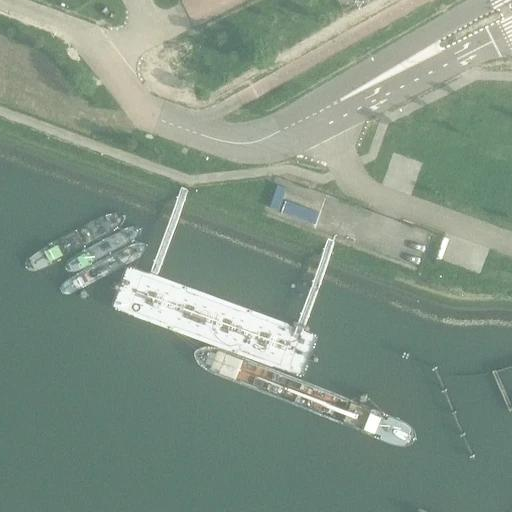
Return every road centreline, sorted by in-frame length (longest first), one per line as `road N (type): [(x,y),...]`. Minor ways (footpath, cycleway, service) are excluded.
road 1 (unclassified): [(4,0),(79,30),(145,111),(165,122),(255,143),(314,114)]
road 2 (unclassified): [(494,0),(358,76),(314,114)]
road 3 (unclassified): [(314,114),(511,33)]
